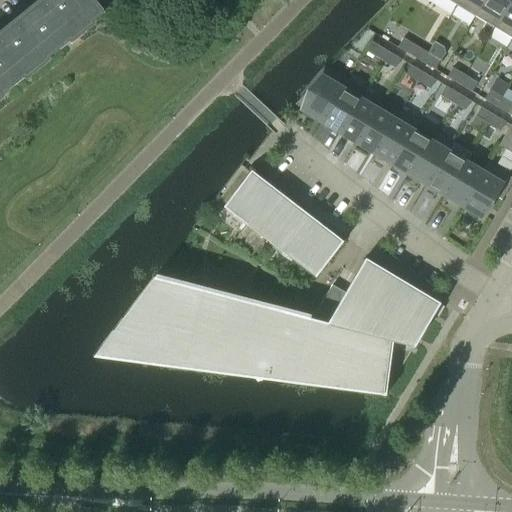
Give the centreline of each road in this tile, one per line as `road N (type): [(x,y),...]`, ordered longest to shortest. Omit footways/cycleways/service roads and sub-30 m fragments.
road 1 (tertiary): [(447,507),(0,484)]
road 2 (residential): [(492,299),(280,128)]
road 3 (unclassified): [(447,507),(464,366),(492,299)]
